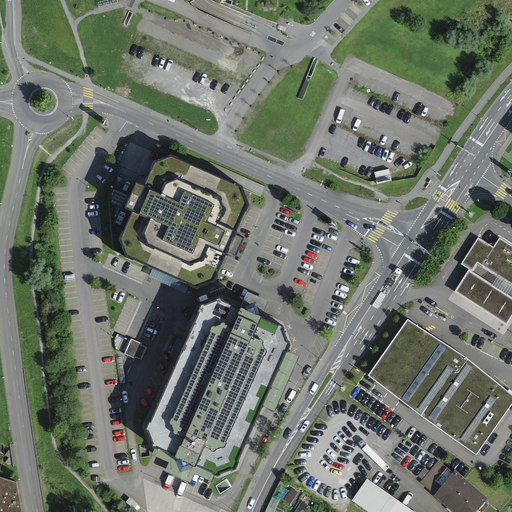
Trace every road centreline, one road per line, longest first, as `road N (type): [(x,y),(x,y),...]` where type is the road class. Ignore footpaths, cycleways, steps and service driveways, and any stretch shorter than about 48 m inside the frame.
road 1 (motorway): [(115,511),(66,152),(60,0)]
road 2 (motorway): [(24,0),(47,325),(76,511)]
road 3 (residential): [(34,126),(5,280),(37,511)]
road 4 (primary): [(251,511),(416,243)]
road 5 (unknown): [(96,272),(128,482)]
road 6 (residential): [(341,0),(304,43),(263,72),(213,151)]
